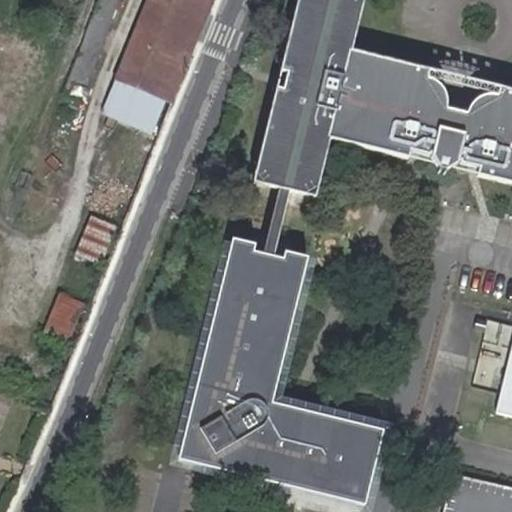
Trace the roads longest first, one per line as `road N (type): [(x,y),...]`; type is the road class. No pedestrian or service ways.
road 1 (unclassified): [(240,0),(32,511)]
road 2 (unknown): [(434,0),(433,34),(468,47),(487,39),(490,0)]
